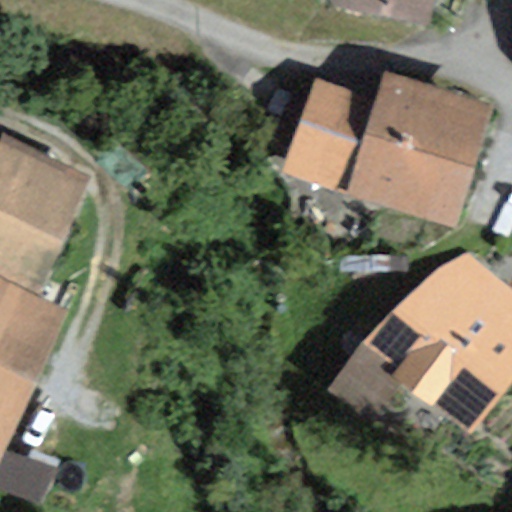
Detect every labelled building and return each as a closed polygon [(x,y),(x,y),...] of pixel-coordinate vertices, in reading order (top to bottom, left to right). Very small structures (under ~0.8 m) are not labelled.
[(369,0),(422,8),(423,0),(369,0)] [(438,214),(472,111),(396,86),(387,112),(323,91),(304,148),(311,172),(438,214)] [(11,154),(0,177),(0,262),(28,275),(70,180),(11,154)] [(465,413),(511,351),(511,298),(463,261),(444,271),(439,267),(400,319),(390,311),(335,382),(373,411),(406,368),(465,413)] [(0,390),(38,309),(0,291),(0,390)] [(0,452),(0,487),(47,498),(56,459),(1,446),(0,452)]
